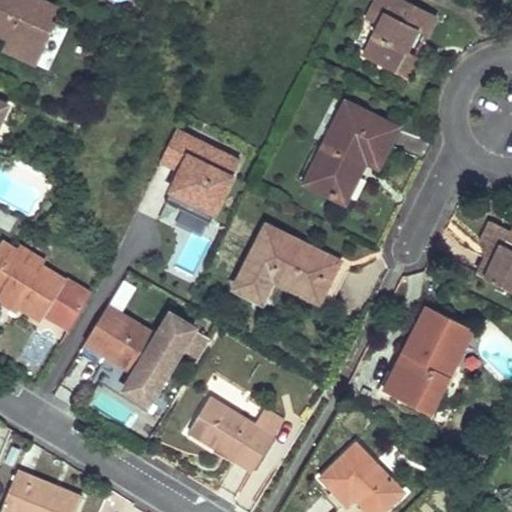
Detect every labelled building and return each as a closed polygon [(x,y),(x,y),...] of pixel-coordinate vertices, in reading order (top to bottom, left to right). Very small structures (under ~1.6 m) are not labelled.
[(0,0),(0,32),(9,36),(46,54),(62,22),(54,19),(59,8),(42,0),(36,0),(36,3),(30,0),(0,0)] [(364,55),(384,64),(404,74),(415,53),(404,48),(415,28),(425,33),(434,13),(406,0),(373,0),(366,16),(380,23),(364,55)] [(415,28),(404,48),(415,53),(425,33),(415,28)] [(46,54),(9,36),(3,49),(40,66),(46,54)] [(0,123),(8,106),(0,101),(0,123)] [(377,163),(386,145),(395,127),(348,103),(308,181),(344,200),(365,157),(377,163)] [(171,127),(157,162),(173,169),(161,200),(183,209),(178,223),(206,235),(239,155),(171,127)] [(511,230),(494,221),(483,242),(499,250),(494,259),(488,257),(479,273),(511,290),(511,230)] [(235,283),(249,291),(262,298),(274,276),(316,298),(339,260),(267,222),(235,283)] [(0,236),(0,290),(39,315),(51,295),(63,276),(39,261),(17,247),(14,245),(0,236)] [(43,255),(18,239),(14,245),(17,247),(39,261),(43,255)] [(123,278),(112,302),(126,309),(137,284),(123,278)] [(0,292),(0,298),(14,307),(17,302),(1,291),(0,292)] [(178,351),(108,303),(84,341),(132,373),(138,365),(158,379),(178,351)] [(406,351),(407,352),(408,352),(400,369),(396,367),(385,389),(429,410),(471,326),(429,304),(406,351)] [(158,379),(138,365),(132,373),(153,387),(158,379)] [(253,468),(282,420),(262,409),(254,423),(209,395),(192,424),(218,439),(214,445),(253,468)] [(214,445),(218,439),(192,424),(185,434),(212,450),(214,445)] [(354,511),(380,511),(385,508),(402,491),(356,442),(321,476),(354,511)] [(30,477),(16,471),(0,508),(0,511),(74,511),(80,498),(61,490),(58,496),(28,483),(30,477)] [(28,483),(58,496),(61,490),(30,477),(28,483)]
